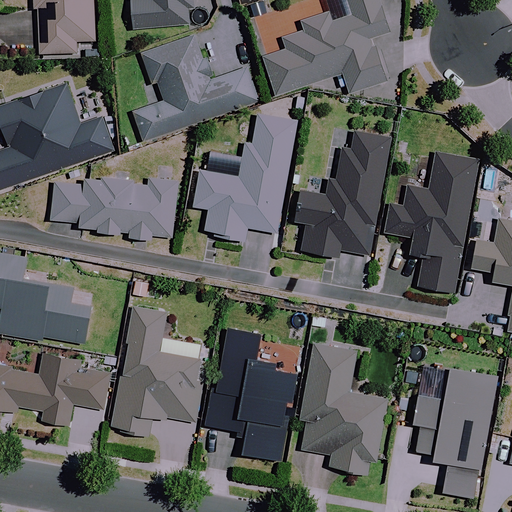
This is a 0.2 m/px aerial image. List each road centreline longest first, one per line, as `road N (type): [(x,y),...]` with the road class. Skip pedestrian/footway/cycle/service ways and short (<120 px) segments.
road 1 (residential): [(0,231),(446,312)]
road 2 (tertiary): [(0,478),(177,511)]
road 3 (residential): [(451,0),(487,95),(511,125)]
